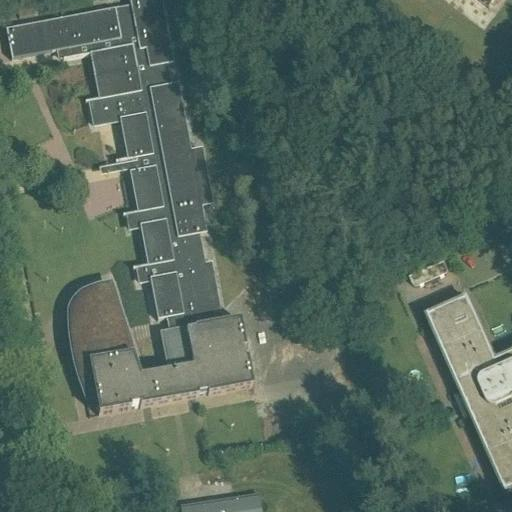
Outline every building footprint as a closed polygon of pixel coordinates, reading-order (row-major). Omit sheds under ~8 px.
[(157,324),(169,321),(172,334),(159,336),(166,374),(138,380),(109,289),(86,296),(83,297),(80,299),(77,301),(75,304),(73,307),(71,310),(70,313),(70,317),(70,320),(70,324),(85,400),(94,398),(98,419),(130,413),(129,411),(139,409),(139,411),(198,400),(197,398),(206,396),(207,398),(252,390),(246,361),(244,361),(242,352),(245,352),(239,323),(222,326),(211,265),(203,267),(198,238),(206,237),(201,207),(210,205),(201,157),(192,158),(178,88),(171,89),(167,69),(173,67),(160,0),(129,0),(131,10),(6,34),(12,63),(61,54),(63,64),(90,59),(98,104),(90,106),(94,129),(119,124),(127,164),(136,162),(139,174),(129,176),(136,216),(127,218),(129,232),(139,230),(147,269),(137,271),(139,286),(149,284),(157,324)] [(474,0),(490,11),(498,0),(474,0)] [(447,274),(447,273),(444,265),(410,280),(410,281),(413,287),(413,288),(414,289),(415,290),(416,290),(417,290),(418,290),(445,278),(446,277),(447,277),(447,276),(447,275),(447,274)] [(507,495),(511,493),(511,362),(508,365),(506,361),(496,365),(467,301),(466,302),(466,303),(429,320),(429,319),(427,319),(433,333),(440,330),(462,380),(455,383),(462,398),(457,400),(466,421),(471,419),(477,433),(484,430),(507,481),(500,484),(506,497),(507,496),(507,495)] [(262,511),(260,497),(181,511),(180,511),(262,511)]
